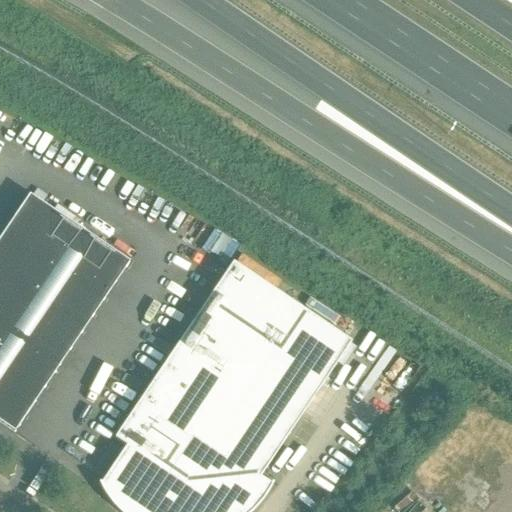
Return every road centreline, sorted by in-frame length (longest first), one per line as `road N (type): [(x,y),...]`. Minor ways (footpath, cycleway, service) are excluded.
road 1 (motorway): [(111,0),(306,122),(511,232)]
road 2 (motorway): [(197,0),(511,210)]
road 3 (motorway): [(337,0),(511,115)]
